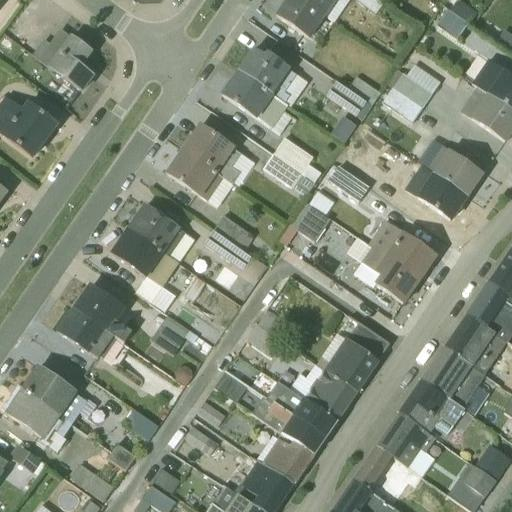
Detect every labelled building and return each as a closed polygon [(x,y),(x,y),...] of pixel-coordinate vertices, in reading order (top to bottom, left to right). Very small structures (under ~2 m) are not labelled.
[(325,19),(296,0),(286,0),(273,19),(308,43),(325,19)] [(296,0),(333,25),(349,2),(345,0),(296,0)] [(351,0),(354,2),(374,16),(382,6),(374,0),(351,0)] [(476,16),(456,2),(448,13),(468,27),(476,16)] [(467,26),(446,12),(435,27),(456,42),(467,26)] [(48,46),(42,42),(29,58),(80,94),(91,79),(78,69),(89,55),(59,32),(48,46)] [(511,51),(511,38),(502,32),(496,41),(511,52),(511,51)] [(11,49),(1,42),(0,43),(0,57),(3,59),(11,49)] [(251,51),(235,74),(289,111),(307,85),(264,56),(262,58),(251,51)] [(511,79),(487,62),(470,87),(511,116),(511,79)] [(377,88),(346,67),(338,80),(369,100),(377,88)] [(219,97),(278,138),(291,120),(283,114),(286,110),(235,74),(219,97)] [(401,76),(391,91),(421,111),(431,97),(401,76)] [(371,109),(335,84),(325,99),(361,124),(371,109)] [(411,126),(421,111),(391,91),(380,106),(411,126)] [(504,147),(511,136),(511,116),(475,91),(458,115),(504,147)] [(4,99),(0,104),(0,139),(31,162),(57,127),(26,104),(20,111),(4,99)] [(233,150),(198,126),(180,152),(237,190),(253,166),(232,152),(233,150)] [(312,161),(282,141),(271,157),(313,187),(320,176),(308,168),(312,161)] [(481,177),(441,149),(425,172),(465,200),(481,177)] [(232,188),(180,152),(164,176),(216,212),(219,207),(215,207),(214,205),(219,205),(219,206),(232,188)] [(304,200),(313,187),(271,157),(261,172),(261,173),(290,193),(291,191),(304,200)] [(402,192),(449,223),(465,200),(419,168),(402,192)] [(368,191),(338,169),(327,185),(357,206),(368,191)] [(142,207),(125,232),(177,267),(194,243),(142,207)] [(329,223),(305,207),(289,230),(313,246),(329,223)] [(248,237),(222,219),(212,233),(237,252),(248,237)] [(383,224),(366,248),(417,283),(435,259),(383,224)] [(177,267),(125,232),(108,257),(143,281),(134,295),(163,315),(174,300),(161,291),(177,267)] [(237,252),(212,233),(202,247),(256,285),(265,271),(237,252)] [(370,251),(360,266),(362,268),(354,279),(371,291),(374,288),(401,306),(417,283),(370,251)] [(511,253),(509,252),(487,286),(511,302),(511,253)] [(204,286),(195,280),(183,298),(192,304),(204,286)] [(88,286),(71,311),(122,346),(129,335),(115,325),(124,312),(88,286)] [(511,302),(487,286),(465,318),(505,346),(505,344),(511,332),(511,302)] [(71,311),(54,335),(87,358),(88,357),(96,363),(99,359),(101,361),(115,370),(129,351),(71,311)] [(265,315),(255,329),(277,343),(286,328),(265,315)] [(163,318),(150,342),(174,355),(187,330),(163,318)] [(465,318),(442,351),(483,378),(505,346),(465,318)] [(320,361),(315,369),(355,395),(388,347),(357,326),(345,344),(343,343),(328,366),(320,361)] [(280,345),(255,329),(245,343),(270,360),(280,345)] [(483,378),(442,351),(420,383),(461,412),(483,378)] [(232,364),(225,375),(245,389),(253,378),(232,364)] [(19,392),(70,428),(86,405),(75,396),(75,395),(35,368),(19,392)] [(299,377),(288,393),(334,426),(355,395),(313,368),(304,381),(299,377)] [(212,391),(234,406),(245,389),(224,374),(212,391)] [(420,383),(398,417),(428,437),(439,421),(452,430),(463,414),(420,383)] [(323,442),(334,426),(281,389),(277,396),(278,397),(276,401),(261,391),(257,397),(323,442)] [(70,428),(19,392),(2,417),(55,456),(56,456),(65,442),(62,440),(70,428)] [(261,400),(249,416),(312,458),(323,442),(261,400)] [(223,420),(203,406),(196,416),(216,430),(223,420)] [(135,410),(125,424),(148,440),(158,425),(135,410)] [(433,442),(398,417),(375,450),(420,481),(432,463),(424,456),(433,442)] [(191,430),(184,441),(218,464),(225,453),(191,430)] [(272,439),(254,463),(292,487),(312,458),(279,436),(276,441),(272,439)] [(116,447),(106,463),(124,474),(134,460),(116,447)] [(16,448),(7,461),(31,478),(32,476),(37,479),(44,468),(16,448)] [(488,448),(473,469),(494,484),(509,463),(488,448)] [(375,450),(352,483),(385,505),(400,484),(410,490),(417,479),(375,450)] [(254,463),(233,495),(257,511),(275,511),(292,487),(254,463)] [(112,491),(79,467),(69,481),(102,505),(112,491)] [(494,484),(473,469),(464,483),(485,498),(494,484)] [(160,472),(152,484),(170,496),(179,484),(160,472)] [(386,511),(389,509),(352,483),(332,511),(386,511)] [(169,511),(174,505),(150,489),(141,501),(156,511),(169,511)] [(210,507),(206,511),(256,511),(224,490),(212,507),(210,507)]
